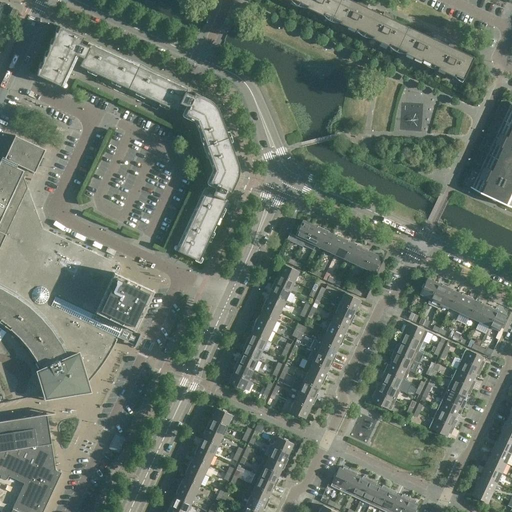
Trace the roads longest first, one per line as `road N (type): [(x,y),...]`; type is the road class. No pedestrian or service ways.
road 1 (residential): [(284,511),(326,441),(380,304),(394,295),(425,236)]
road 2 (unclassified): [(181,273),(70,511)]
road 3 (residential): [(140,255),(62,219),(55,201),(94,116)]
road 4 (residential): [(440,511),(509,368),(511,341)]
road 5 (tertiary): [(200,60),(73,0)]
road 6 (tertiary): [(129,511),(180,401)]
